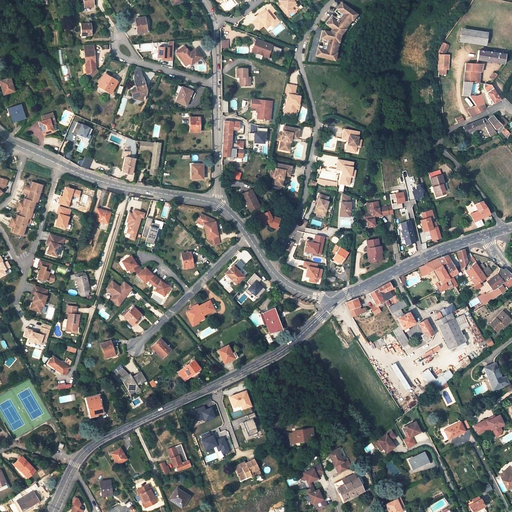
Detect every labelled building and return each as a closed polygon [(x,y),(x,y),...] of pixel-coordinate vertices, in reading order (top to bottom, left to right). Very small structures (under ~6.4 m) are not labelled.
[(277,4),(285,13),(291,8),(289,5),(294,2),(295,0),(278,0),(280,1),(277,4)] [(352,20),(356,14),(341,3),(334,12),(337,14),(335,17),(332,14),(325,23),(332,28),(330,30),(330,32),(322,30),(319,41),(323,42),(322,45),(318,44),(315,55),(334,60),(336,53),(335,53),(338,42),(340,35),(345,29),(345,28),(351,20),(352,20)] [(252,22),(258,29),(263,25),(264,26),(268,22),(270,25),(277,19),(271,13),(269,10),(266,12),(264,9),(259,12),(261,15),(257,18),(252,22)] [(137,34),(147,32),(144,18),(134,19),(137,34)] [(90,24),(81,24),(81,36),(91,36),(90,24)] [(486,46),(488,33),(461,29),(459,42),(486,46)] [(262,43),(255,40),(252,48),(256,50),(255,52),(263,54),(265,50),(269,52),(271,44),(264,41),(263,41),(262,41),(262,42),(262,43)] [(172,61),(173,41),(168,42),(168,48),(158,47),(157,58),(162,58),(164,58),(164,59),(167,59),(167,60),(172,61)] [(445,54),(448,46),(443,43),(439,51),(445,54)] [(271,44),(269,52),(272,53),(272,54),(278,56),(281,48),(271,44)] [(95,68),(95,63),(93,50),(92,45),(83,45),(84,51),(80,51),(81,59),(84,59),(86,74),(89,74),(95,68)] [(181,60),(184,57),(182,54),(187,50),(183,45),(175,52),(181,60)] [(191,65),(202,57),(195,48),(192,51),(189,53),(187,50),(182,54),(184,57),(188,62),(191,65)] [(493,53),(478,50),(477,59),(487,61),(503,64),(505,54),(502,54),(493,53)] [(448,69),(449,55),(438,55),(438,69),(445,69),(448,69)] [(465,63),(463,96),(469,96),(472,83),(476,83),(477,72),(481,72),(483,64),(465,63)] [(98,71),(95,68),(89,74),(92,78),(98,71)] [(247,77),(247,68),(237,69),(237,77),(240,77),(240,86),(250,85),(250,77),(247,77)] [(146,91),(146,89),(142,78),(140,73),(134,76),(133,78),(134,80),(134,81),(136,89),(130,91),(133,99),(136,102),(137,99),(140,101),(144,100),(146,93),(146,91)] [(117,82),(104,74),(97,86),(110,94),(117,82)] [(1,85),(3,94),(14,91),(10,78),(0,81),(1,85)] [(479,83),(479,88),(483,88),(487,93),(486,94),(494,103),(500,99),(490,85),(484,83),(479,83)] [(287,95),(283,112),(292,114),(294,105),(299,106),(300,100),(299,100),(299,97),(296,96),(294,96),(294,94),(296,86),(287,85),(285,94),(287,95)] [(186,89),(182,87),(180,92),(176,101),(186,106),(190,95),(189,95),(191,91),(186,89)] [(484,104),(481,95),(475,96),(469,96),(476,106),(484,104)] [(251,99),(250,107),(257,107),(257,114),(256,119),(267,120),(268,111),(270,111),(271,101),(251,99)] [(18,121),(25,118),(20,105),(7,109),(9,113),(10,113),(11,115),(12,120),(17,119),(18,121)] [(476,106),(468,108),(470,112),(472,116),(480,112),(476,106)] [(41,126),(43,134),(53,131),(51,125),(56,124),(52,113),(41,117),(43,121),(40,122),(42,126),(41,126)] [(487,120),(495,130),(498,127),(500,130),(504,127),(498,121),(493,116),(489,118),(487,120)] [(199,117),(190,117),(190,132),(199,132),(199,117)] [(504,127),(508,123),(503,117),(498,121),(504,127)] [(484,126),(490,137),(496,133),(484,118),(481,120),(474,123),(463,127),(464,129),(466,134),(469,133),(471,131),(484,126)] [(77,133),(84,136),(86,133),(90,134),(92,128),(77,121),(72,132),(77,134),(77,133)] [(232,132),(232,121),(224,121),(223,121),(221,156),(230,157),(231,147),(232,132)] [(259,126),(250,125),(249,141),(254,140),(254,143),(265,144),(266,133),(258,132),(259,126)] [(280,140),(278,146),(285,148),(287,142),(289,142),(290,138),(296,139),(298,129),(283,126),(281,133),(278,133),(277,137),(280,138),(280,140)] [(344,129),(342,139),(348,140),(347,145),(349,145),(348,151),(355,152),(356,147),(357,144),(360,144),(361,140),(357,140),(359,132),(344,129)] [(126,139),(126,145),(130,144),(131,150),(135,150),(135,138),(126,139)] [(230,157),(241,158),(243,142),(236,141),(236,148),(231,147),(230,157)] [(150,174),(156,175),(160,143),(148,142),(147,151),(153,152),(150,174)] [(287,151),(289,142),(287,142),(285,148),(278,146),(278,149),(287,151)] [(121,173),(131,175),(134,158),(136,151),(127,150),(126,150),(123,150),(121,151),(121,153),(122,155),(125,156),(121,173)] [(338,160),(336,169),(342,171),(341,175),(343,175),(342,181),(349,183),(350,177),(351,174),(354,175),(355,171),(352,170),(353,163),(338,160)] [(272,178),(271,184),(278,185),(279,179),(281,179),(282,175),(288,176),(290,166),(275,164),(273,171),(270,170),(269,175),(273,175),(272,178)] [(203,174),(203,165),(191,165),(191,179),(202,179),(202,174),(203,174)] [(232,177),(239,179),(241,172),(233,171),(232,177)] [(441,175),(430,178),(436,197),(445,194),(442,184),(444,183),(441,174),(441,175)] [(348,185),(349,183),(342,181),(343,175),(341,175),(339,183),(344,184),(348,185)] [(24,190),(39,195),(41,186),(30,182),(29,187),(25,186),(24,190)] [(421,184),(415,185),(416,189),(412,190),(414,199),(424,197),(421,184)] [(69,201),(70,196),(77,198),(79,192),(72,189),(72,190),(64,188),(61,197),(60,197),(58,204),(68,207),(69,201)] [(36,203),(39,195),(24,190),(23,194),(26,195),(25,200),(35,203),(36,203)] [(260,207),(252,190),(243,194),(246,199),(244,200),(247,207),(248,206),(250,211),(260,207)] [(402,202),(405,202),(404,191),(396,191),(396,203),(392,203),(393,208),(402,208),(402,202)] [(315,208),(319,209),(317,213),(325,216),(326,211),(325,210),(328,201),(327,201),(328,197),(318,194),(317,198),(318,199),(317,202),(315,208)] [(17,207),(32,211),(35,203),(25,200),(23,199),(22,204),(18,202),(17,207)] [(406,220),(415,218),(412,205),(416,204),(415,200),(407,202),(408,206),(399,208),(401,216),(405,215),(406,220)] [(470,214),(474,222),(480,219),(490,214),(486,207),(482,201),(474,204),(478,210),(470,214)] [(340,216),(350,217),(351,202),(349,202),(342,202),(341,202),(340,208),(341,209),(341,210),(340,210),(340,216)] [(374,217),(379,216),(379,217),(388,216),(387,208),(378,209),(377,203),(367,204),(367,213),(362,214),(363,218),(366,221),(366,220),(367,227),(374,227),(373,219),(374,219),(374,217)] [(68,217),(70,210),(59,206),(56,214),(58,215),(55,226),(65,229),(68,217)] [(30,220),(32,211),(17,207),(16,211),(20,212),(18,216),(28,219),(30,220)] [(97,209),(94,220),(107,224),(110,214),(104,212),(104,211),(97,209)] [(441,238),(433,209),(421,212),(423,219),(420,220),(424,233),(429,231),(432,241),(441,238)] [(144,213),(134,210),(133,214),(130,213),(127,222),(129,222),(130,223),(129,226),(127,233),(131,234),(136,235),(141,217),(143,218),(144,213)] [(271,217),(268,212),(258,217),(261,225),(266,223),(267,221),(270,222),(269,224),(270,226),(277,229),(280,219),(272,216),(271,217)] [(25,228),(28,219),(18,216),(16,216),(15,220),(11,219),(10,223),(25,228)] [(214,220),(200,216),(198,223),(204,224),(204,226),(207,238),(212,237),(217,236),(216,232),(217,232),(214,220)] [(153,245),(158,228),(150,226),(151,223),(152,219),(147,217),(142,236),(147,237),(145,242),(153,245)] [(474,222),(477,227),(483,225),(480,219),(474,222)] [(298,226),(304,228),(307,222),(301,220),(298,226)] [(416,243),(411,221),(400,223),(405,245),(416,243)] [(23,236),(25,228),(10,223),(9,227),(13,228),(11,233),(23,236)] [(321,255),(325,236),(315,234),(314,241),(306,240),(304,252),(321,255)] [(64,239),(49,235),(47,242),(50,243),(49,247),(47,254),(56,257),(60,246),(61,247),(64,239)] [(369,249),(370,254),(369,254),(370,260),(374,260),(375,262),(380,261),(379,253),(380,253),(378,239),(367,241),(368,249),(369,249)] [(340,264),(348,253),(340,248),(333,259),(340,264)] [(467,261),(465,252),(464,249),(459,251),(457,252),(461,267),(461,270),(464,267),(467,261)] [(191,252),(181,253),(183,268),(193,267),(191,252)] [(438,258),(449,279),(450,278),(458,274),(457,272),(453,265),(450,260),(447,255),(438,258)] [(133,259),(131,256),(122,262),(127,271),(129,270),(131,273),(134,271),(140,268),(136,261),(134,262),(133,259)] [(10,270),(8,264),(4,266),(1,259),(0,259),(0,279),(6,277),(4,273),(10,270)] [(234,264),(239,270),(245,265),(240,259),(234,264)] [(440,281),(438,283),(441,288),(447,286),(448,288),(453,286),(437,259),(433,261),(430,262),(434,270),(440,281)] [(318,267),(318,263),(304,260),(303,266),(306,267),(305,276),(308,277),(307,281),(317,283),(318,278),(321,279),(322,268),(318,267)] [(52,265),(39,261),(38,266),(41,267),(39,271),(39,274),(37,278),(46,281),(51,282),(53,281),(54,278),(53,275),(49,274),(52,265)] [(429,273),(434,270),(430,262),(425,265),(429,273)] [(469,276),(479,269),(475,263),(471,266),(470,267),(465,271),(469,276)] [(419,268),(422,276),(429,273),(425,265),(419,268)] [(226,274),(234,282),(235,281),(237,283),(241,280),(240,279),(243,276),(234,266),(226,274)] [(145,268),(142,271),(138,275),(145,283),(148,280),(153,285),(158,279),(151,271),(150,272),(148,270),(145,268)] [(492,273),(488,268),(485,268),(482,270),(487,277),(492,273)] [(503,270),(500,268),(497,274),(504,282),(511,277),(511,275),(505,269),(503,270)] [(469,276),(475,285),(477,284),(479,283),(486,278),(479,269),(469,276)] [(75,274),(80,293),(89,290),(88,287),(89,286),(86,275),(83,275),(82,274),(82,272),(75,274)] [(258,297),(265,288),(258,283),(261,278),(255,273),(248,282),(251,284),(247,289),(258,297)] [(497,274),(486,281),(493,290),(493,291),(502,285),(501,284),(504,282),(497,274)] [(502,285),(493,291),(493,290),(488,293),(491,296),(493,298),(493,299),(511,285),(511,277),(504,282),(501,284),(502,285)] [(165,282),(158,279),(153,285),(157,288),(155,291),(165,296),(170,287),(166,285),(164,284),(165,282)] [(113,302),(118,305),(125,296),(124,296),(126,293),(127,294),(132,287),(124,281),(120,287),(112,281),(106,289),(114,295),(116,297),(113,300),(113,302)] [(377,289),(387,307),(390,305),(387,300),(392,297),(388,290),(392,288),(392,287),(393,287),(393,285),(391,282),(383,286),(377,289)] [(47,291),(34,287),(32,294),(34,295),(33,299),(35,300),(34,303),(31,310),(40,313),(42,306),(43,306),(46,297),(45,296),(47,291)] [(376,306),(371,309),(374,315),(380,312),(378,308),(385,305),(377,289),(369,294),(376,306)] [(466,290),(459,294),(462,298),(469,294),(466,290)] [(345,303),(348,311),(349,310),(360,306),(356,299),(345,303)] [(214,309),(209,300),(198,307),(197,305),(192,307),(193,309),(191,310),(187,312),(188,313),(192,321),(196,319),(198,322),(204,318),(203,316),(210,312),(210,311),(214,309)] [(403,301),(394,305),(394,306),(388,309),(391,314),(399,310),(407,307),(403,301)] [(67,330),(66,331),(75,332),(76,324),(78,324),(79,315),(75,315),(76,307),(67,306),(66,314),(68,314),(68,320),(65,319),(64,320),(63,328),(64,329),(67,330)] [(349,310),(352,317),(356,323),(366,319),(372,316),(367,307),(362,309),(361,306),(360,306),(349,310)] [(133,307),(123,316),(133,326),(137,322),(140,319),(143,316),(133,307)] [(435,321),(438,327),(449,349),(465,342),(460,331),(454,319),(449,321),(447,316),(450,314),(447,308),(444,309),(443,308),(439,311),(440,312),(436,314),(439,320),(435,321)] [(399,310),(391,314),(394,319),(402,315),(399,310)] [(262,314),(260,315),(264,324),(266,324),(269,332),(279,328),(273,312),(270,311),(267,312),(262,314)] [(509,318),(502,311),(489,325),(497,332),(503,325),(502,325),(504,323),(504,324),(509,318)] [(469,327),(479,345),(485,341),(469,312),(463,315),(469,327)] [(192,321),(188,313),(186,314),(193,326),(199,323),(198,322),(196,319),(192,321)] [(409,343),(401,331),(415,323),(409,313),(397,319),(399,323),(397,324),(399,327),(392,331),(403,348),(409,343)] [(469,327),(463,315),(454,319),(460,331),(469,327)] [(426,320),(419,324),(424,334),(421,336),(423,339),(423,341),(426,341),(433,337),(432,335),(434,334),(426,320)] [(35,333),(32,332),(32,330),(27,329),(25,336),(30,337),(28,341),(40,345),(41,341),(46,342),(49,330),(42,328),(40,335),(35,333)] [(409,343),(403,348),(408,355),(430,341),(435,335),(434,334),(432,335),(433,337),(426,341),(423,341),(423,339),(413,345),(411,343),(410,344),(409,343)] [(489,346),(494,344),(490,337),(485,340),(489,346)] [(160,339),(151,347),(162,358),(170,350),(160,339)] [(110,341),(101,344),(105,358),(115,355),(110,341)] [(449,349),(450,353),(466,346),(465,342),(449,349)] [(228,346),(218,351),(224,363),(237,357),(235,352),(232,353),(228,346)] [(69,368),(53,357),(48,364),(63,375),(64,374),(66,375),(69,371),(67,370),(69,368)] [(458,364),(462,369),(470,363),(466,357),(462,360),(462,361),(458,364)] [(193,360),(178,372),(184,380),(190,376),(198,370),(197,368),(198,367),(193,360)] [(495,364),(484,368),(488,377),(493,390),(508,383),(505,377),(501,379),(495,364)] [(146,381),(141,372),(132,377),(129,379),(127,376),(129,374),(122,367),(112,377),(119,384),(122,381),(128,392),(132,390),(134,393),(139,390),(137,386),(146,381)] [(191,377),(192,378),(193,378),(194,378),(200,373),(199,372),(201,370),(200,369),(198,370),(190,376),(191,377)] [(428,369),(421,374),(433,391),(452,376),(447,370),(435,380),(428,369)] [(252,406),(247,390),(228,395),(232,408),(241,405),(242,409),(252,406)] [(98,396),(86,398),(88,407),(89,411),(90,417),(97,415),(97,414),(102,412),(101,406),(98,396)] [(105,413),(103,405),(101,406),(102,412),(97,414),(97,415),(105,413)] [(206,409),(204,405),(189,410),(193,423),(204,420),(204,422),(216,419),(212,407),(206,409)] [(250,419),(239,423),(246,441),(260,435),(253,418),(256,417),(254,412),(249,415),(250,419)] [(489,419),(474,426),(478,434),(487,430),(486,429),(490,428),(491,431),(493,435),(497,436),(501,434),(502,431),(500,428),(504,426),(499,415),(495,417),(490,420),(489,419)] [(402,439),(406,447),(414,443),(410,436),(419,431),(414,421),(403,426),(406,431),(408,436),(407,437),(402,439)] [(460,422),(441,432),(445,441),(465,431),(460,422)] [(292,433),(289,433),(290,445),(295,444),(295,443),(313,440),(312,429),(292,432),(292,433)] [(390,430),(374,442),(377,446),(379,444),(382,448),(385,452),(394,446),(389,440),(394,436),(390,430)] [(214,440),(213,436),(200,440),(204,452),(217,447),(218,452),(221,451),(223,454),(230,452),(224,437),(214,440)] [(179,446),(167,450),(173,468),(176,467),(177,471),(191,466),(189,461),(188,461),(184,453),(182,454),(179,446)] [(120,448),(111,454),(118,465),(125,460),(121,453),(122,452),(120,448)] [(334,468),(338,475),(347,471),(341,460),(341,461),(336,450),(327,455),(333,468),(334,468)] [(424,452),(408,460),(412,470),(428,462),(424,452)] [(22,456),(14,464),(20,471),(21,470),(22,469),(29,477),(35,471),(22,456)] [(235,471),(240,480),(251,475),(250,473),(258,468),(254,459),(245,463),(246,466),(235,471)] [(245,462),(234,467),(235,471),(246,466),(245,463),(245,462)] [(163,463),(158,465),(163,474),(169,472),(167,466),(165,467),(163,463)] [(309,471),(299,475),(301,480),(303,481),(306,480),(307,483),(310,482),(317,479),(316,476),(323,473),(320,464),(308,470),(309,471)] [(501,475),(504,481),(510,491),(511,489),(511,468),(511,469),(510,467),(504,473),(501,475)] [(21,470),(28,478),(29,477),(22,469),(21,470)] [(354,474),(333,484),(335,489),(337,488),(343,501),(363,491),(357,478),(356,478),(354,474)] [(110,480),(100,482),(102,497),(111,496),(110,490),(111,489),(110,480)] [(148,485),(137,490),(140,497),(142,496),(147,507),(156,502),(152,494),(151,491),(148,485)] [(22,497),(17,500),(23,510),(33,504),(32,502),(37,499),(33,491),(32,491),(30,487),(19,493),(22,497)] [(176,488),(169,499),(182,508),(188,498),(181,493),(182,492),(176,488)] [(315,503),(318,510),(326,506),(323,499),(322,499),(320,496),(318,490),(314,491),(312,488),(310,489),(306,490),(312,504),(315,503)] [(393,494),(395,499),(396,499),(400,508),(404,506),(398,492),(393,494)] [(395,499),(385,504),(389,511),(398,511),(401,511),(400,508),(396,499),(395,499)] [(474,502),(468,505),(471,511),(472,511),(484,506),(480,499),(474,502)]
